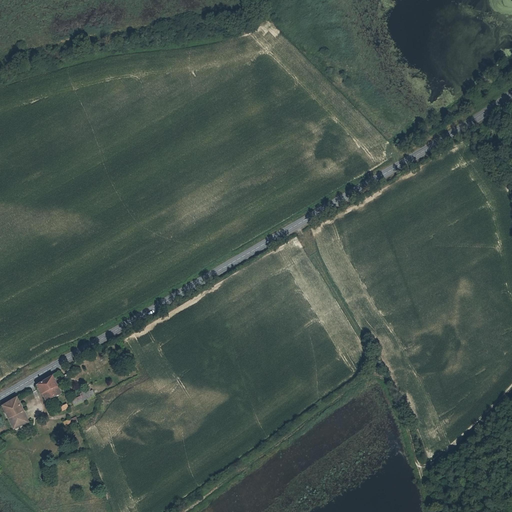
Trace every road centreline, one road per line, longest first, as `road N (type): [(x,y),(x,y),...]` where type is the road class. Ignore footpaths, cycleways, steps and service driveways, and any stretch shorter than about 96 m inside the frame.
road 1 (secondary): [(0,398),(464,127),(511,91)]
road 2 (track): [(291,227),(384,365),(436,511)]
